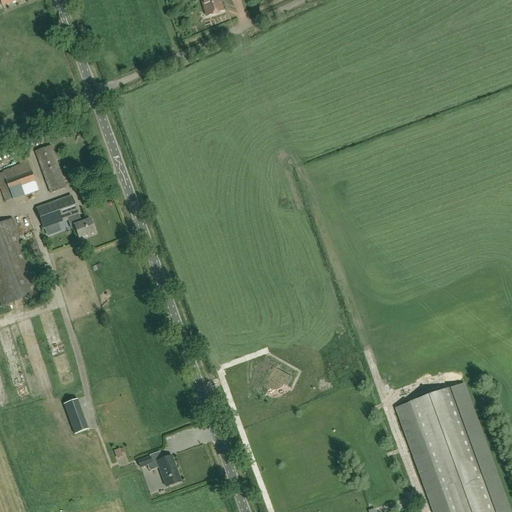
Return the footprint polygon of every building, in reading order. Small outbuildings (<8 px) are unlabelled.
[(219,0),(201,0),(207,17),(223,11),(219,0)] [(50,194),(66,188),(50,146),(35,152),(50,194)] [(0,190),(4,202),(37,190),(27,162),(2,171),(2,172),(0,172),(0,190)] [(71,197),(37,209),(44,228),(47,237),(62,232),(58,223),(69,219),(72,229),(75,228),(79,239),(95,234),(90,220),(80,223),(78,224),(75,217),(78,216),(71,197)] [(0,303),(1,306),(39,292),(13,220),(0,224),(0,303)] [(261,390),(267,393),(268,391),(270,391),(271,392),(272,392),(274,392),(275,391),(276,391),(277,391),(279,390),(280,389),(281,388),(282,387),(282,386),(283,385),(287,387),(291,379),(275,371),(272,369),(261,390)] [(407,405),(445,511),(497,511),(453,388),(407,405)] [(63,404),(74,435),(89,430),(78,399),(63,404)] [(166,487),(181,482),(180,481),(179,482),(174,470),(176,469),(171,456),(157,462),(166,487)] [(140,468),(153,464),(150,457),(138,461),(140,468)]
